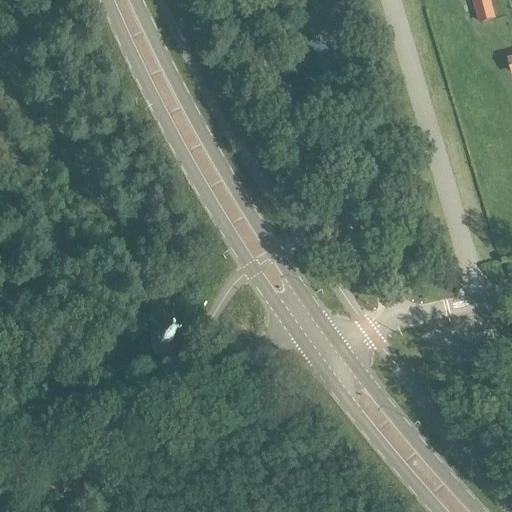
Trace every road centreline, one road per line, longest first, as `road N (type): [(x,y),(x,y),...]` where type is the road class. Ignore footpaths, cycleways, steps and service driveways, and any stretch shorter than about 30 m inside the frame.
road 1 (primary): [(107,0),(193,176),(303,344)]
road 2 (primary): [(334,336),(220,166),(134,0)]
road 3 (track): [(237,0),(409,316)]
road 4 (track): [(481,298),(389,0)]
road 5 (primary): [(477,511),(334,336)]
road 6 (primary): [(303,344),(438,511)]
road 7 (unclassified): [(334,336),(511,290)]
road 8 (track): [(0,391),(175,376)]
road 9 (unclassified): [(175,376),(303,344)]
